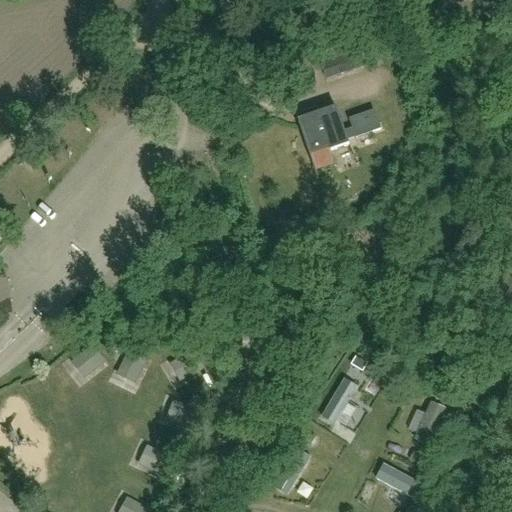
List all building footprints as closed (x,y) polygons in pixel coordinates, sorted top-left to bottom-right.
[(331,58),(338,77),(364,68),(358,49),(331,58)] [(349,146),(336,108),(298,121),(316,174),(317,174),(316,170),(333,164),(334,168),(335,168),(330,153),(349,146)] [(348,433),(358,404),(347,401),(337,429),(348,433)] [(437,452),(454,420),(440,412),(422,444),(437,452)] [(385,511),(403,511),(408,503),(395,496),(385,511)]
